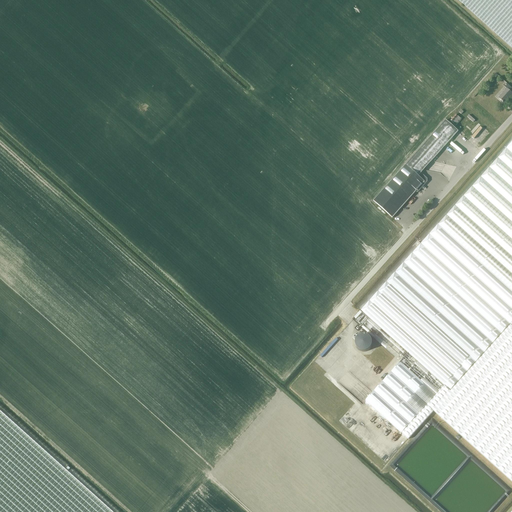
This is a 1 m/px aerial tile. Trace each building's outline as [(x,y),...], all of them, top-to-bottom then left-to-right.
[(511,0),(457,0),(511,48),(511,0)] [(498,98),(502,102),(503,103),(505,104),(511,95),(511,92),(510,91),(511,88),(511,87),(508,85),(507,83),(504,86),(507,89),(498,98)] [(455,126),(461,119),(456,114),(450,121),(455,126)] [(421,173),(424,170),(432,161),(458,131),(448,122),(445,120),(376,198),(373,201),(392,218),(395,215),(414,194),(415,192),(425,182),(419,176),(421,173)] [(511,142),(421,244),(361,310),(370,319),(362,328),(400,362),(366,400),(402,433),(445,385),(451,391),(510,324),(511,325),(511,142)] [(112,511),(0,411),(0,511),(112,511)]
